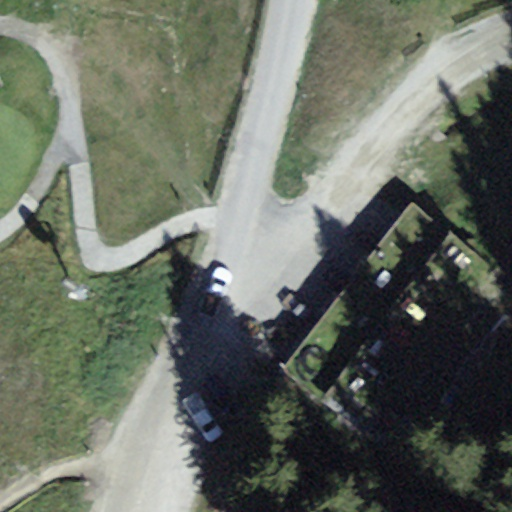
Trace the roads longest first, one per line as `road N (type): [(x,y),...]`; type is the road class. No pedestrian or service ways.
road 1 (track): [(135,511),(185,386),(402,107),(453,62),(511,28)]
road 2 (track): [(237,213),(177,224),(130,253),(102,258),(88,241),(72,123),(34,198),(0,230)]
road 3 (unclassified): [(185,386),(291,0)]
